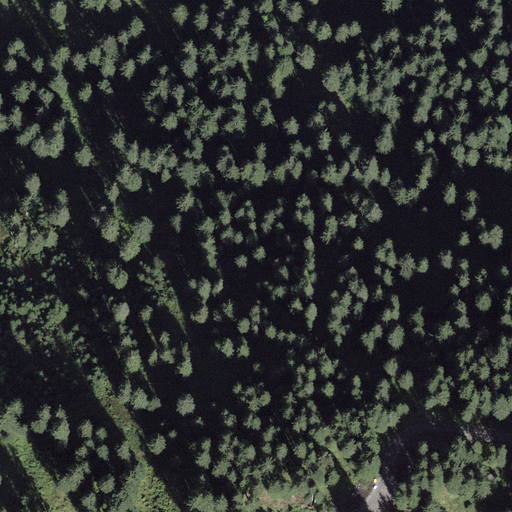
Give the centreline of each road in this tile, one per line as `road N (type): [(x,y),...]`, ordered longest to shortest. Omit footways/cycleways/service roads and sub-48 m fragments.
road 1 (track): [(79,0),(79,73),(121,104),(173,111),(326,88),(511,168)]
road 2 (track): [(385,511),(387,459),(408,431),(445,426),(511,437)]
